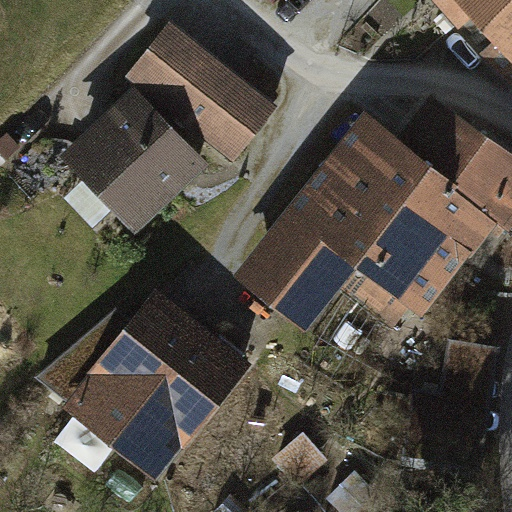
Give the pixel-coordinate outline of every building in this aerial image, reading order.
[(511,0),(434,0),(484,51),(511,23),(511,0)] [(511,23),(484,51),(511,79),(511,23)] [(289,113),(182,25),(136,80),(148,90),(243,169),(289,113)] [(148,90),(75,156),(145,237),(223,171),(148,90)] [(511,149),(443,96),(406,143),(506,220),(511,225),(511,149)] [(506,220),(406,143),(376,121),(338,170),(467,270),(506,220)] [(368,267),(432,316),(467,270),(338,170),(302,216),(368,267)] [(368,267),(302,216),(248,286),(319,340),(356,291),(415,337),(432,316),(368,267)] [(261,370),(166,295),(71,414),(166,490),(261,370)] [(453,404),(425,399),(412,482),(481,493),(502,355),(461,349),(453,404)]
